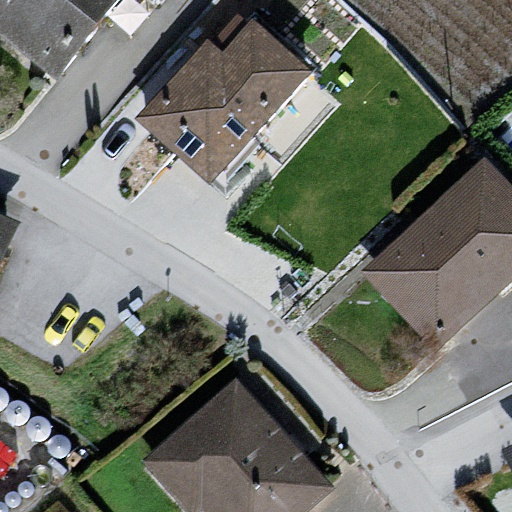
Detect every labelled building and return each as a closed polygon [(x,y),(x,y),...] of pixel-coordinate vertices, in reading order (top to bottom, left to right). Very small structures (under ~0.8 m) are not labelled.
[(113,0),(0,0),(0,49),(48,84),(113,0)] [(309,89),(246,32),(215,61),(200,48),(129,119),(135,141),(204,197),(309,89)] [(511,291),(511,186),(485,159),(365,277),(444,358),(511,291)] [(0,273),(15,241),(0,234),(0,273)] [(310,511),(328,493),(228,388),(142,464),(187,511),(310,511)]
